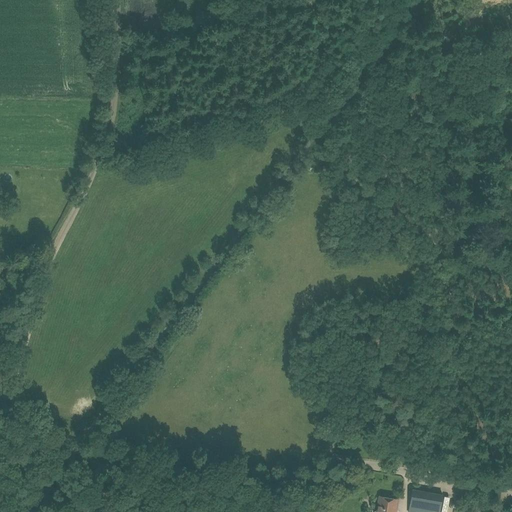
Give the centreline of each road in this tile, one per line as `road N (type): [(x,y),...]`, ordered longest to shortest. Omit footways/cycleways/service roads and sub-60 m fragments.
road 1 (track): [(10,383),(41,265),(108,122),(112,0)]
road 2 (track): [(322,476),(251,505),(156,492),(10,383)]
road 3 (unclassified): [(511,489),(351,458),(322,476)]
